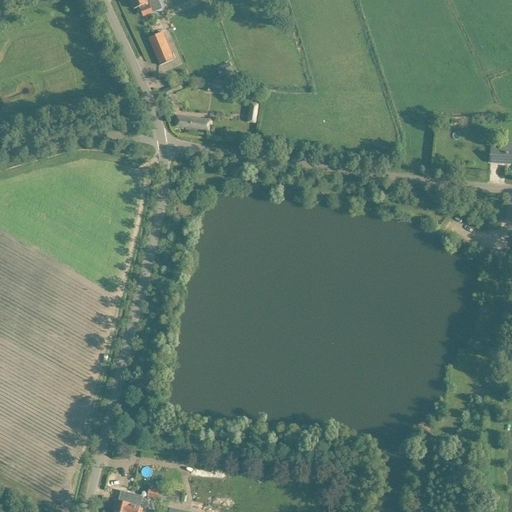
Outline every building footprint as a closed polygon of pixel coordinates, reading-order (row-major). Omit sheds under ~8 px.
[(130,0),(134,9),(139,7),(143,16),(152,12),(158,10),(154,0),(153,0),(130,0)] [(174,59),(162,32),(148,38),(159,65),(174,59)] [(216,68),(220,77),(233,71),(229,62),(216,68)] [(215,90),(216,84),(206,83),(205,91),(211,91),(211,89),(215,90)] [(162,91),(169,109),(174,107),(168,94),(175,91),(173,87),(162,91)] [(246,122),(255,124),(259,103),(250,102),(246,122)] [(175,127),(210,131),(212,120),(176,116),(175,127)] [(490,162),(511,163),(511,147),(500,146),(491,146),(490,162)] [(145,498),(147,485),(135,484),(134,497),(145,498)] [(147,496),(181,503),(183,491),(149,484),(147,496)] [(117,500),(114,511),(116,511),(141,511),(143,508),(139,507),(140,506),(130,503),(117,500)]
